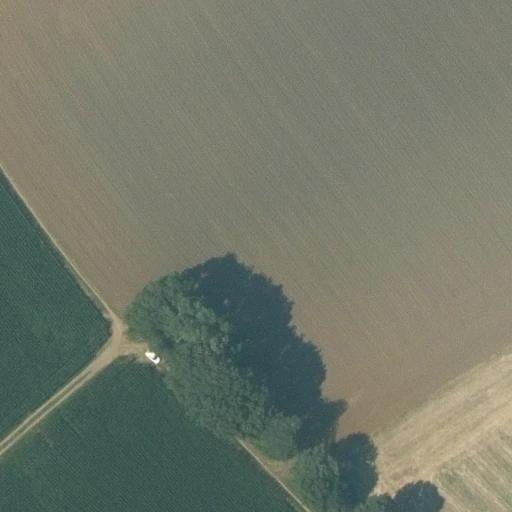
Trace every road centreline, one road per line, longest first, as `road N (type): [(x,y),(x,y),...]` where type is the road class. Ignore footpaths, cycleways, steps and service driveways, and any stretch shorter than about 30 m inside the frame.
road 1 (track): [(297,511),(124,338),(0,176)]
road 2 (track): [(124,338),(0,453)]
